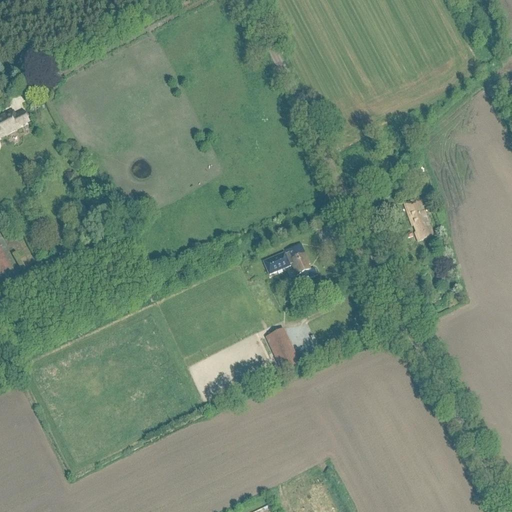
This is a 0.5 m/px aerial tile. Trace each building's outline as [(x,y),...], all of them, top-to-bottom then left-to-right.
[(28,123),(24,114),(15,118),(11,112),(0,117),(0,139),(20,129),(19,127),(28,123)] [(412,228),(414,227),(419,244),(434,238),(424,209),(427,208),(424,199),(404,206),(412,228)] [(0,231),(0,275),(23,270),(15,237),(2,241),(0,231)] [(286,252),(287,256),(285,257),(284,254),(262,264),(268,279),(290,269),(290,267),(292,266),(296,277),(299,276),(302,283),(317,277),(314,269),(311,271),(300,245),(286,252)] [(301,367),(283,330),(265,339),(283,376),(301,367)] [(253,377),(272,372),(270,366),(263,368),(261,360),(250,364),(253,377)] [(338,511),(321,476),(272,501),(277,511),(338,511)] [(276,511),(273,502),(260,507),(262,511),(276,511)]
